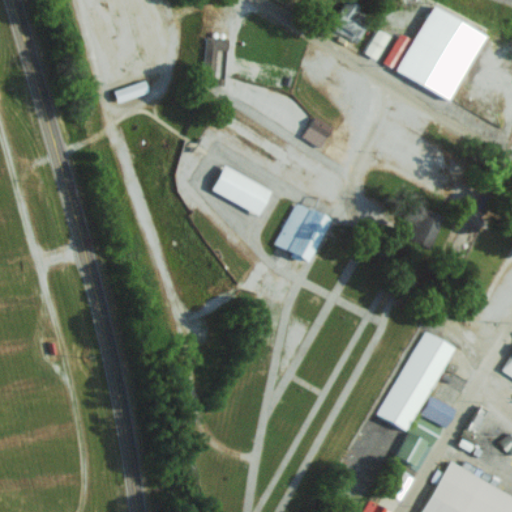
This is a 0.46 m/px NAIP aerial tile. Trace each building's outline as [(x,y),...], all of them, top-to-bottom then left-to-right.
[(354,41),(365,21),(353,14),(358,4),(351,0),(344,0),(329,26),(354,41)] [(430,3),(483,34),(445,98),(393,67),(409,38),(430,3)] [(375,58),(386,33),(374,27),(363,52),(375,58)] [(397,31),(409,38),(393,67),(381,60),(397,31)] [(226,49),(227,37),(204,36),(202,74),(213,75),(214,48),(226,49)] [(143,78),(147,89),(115,100),(111,89),(143,78)] [(313,115),(331,127),(317,146),(300,134),(313,115)] [(222,163),(269,189),(256,213),(209,187),(222,163)] [(410,200),(442,216),(427,247),(403,235),(411,219),(403,215),(410,200)] [(294,201),(326,218),(303,259),(298,256),(297,259),(288,254),(289,251),(272,241),(294,201)] [(457,217),(476,227),(461,260),(441,250),(457,217)] [(421,330),(449,346),(400,429),(372,413),(421,330)] [(499,368),(511,376),(511,352),(510,351),(499,368)] [(413,413),(425,392),(450,407),(439,427),(413,413)] [(477,402),(462,428),(472,433),(487,408),(477,402)] [(403,430),(413,413),(439,427),(429,444),(403,430)] [(403,430),(429,444),(415,469),(390,456),(403,430)] [(497,439),(502,446),(511,437),(511,435),(508,431),(497,439)] [(458,436),(470,443),(467,450),(455,443),(458,436)] [(474,445),(480,448),(476,455),(470,451),(474,445)] [(417,511),(448,459),(459,465),(471,472),(478,476),(487,481),(493,485),(511,495),(511,511),(417,511)] [(462,459),(475,466),(471,472),(459,465),(462,459)] [(475,466),(482,470),(478,476),(471,472),(475,466)] [(399,470),(410,477),(398,498),(386,491),(399,470)] [(482,470),(491,475),(487,481),(478,476),(482,470)] [(491,475),(497,479),(493,485),(487,481),(491,475)] [(360,511),(367,498),(389,510),(387,511),(360,511)]
